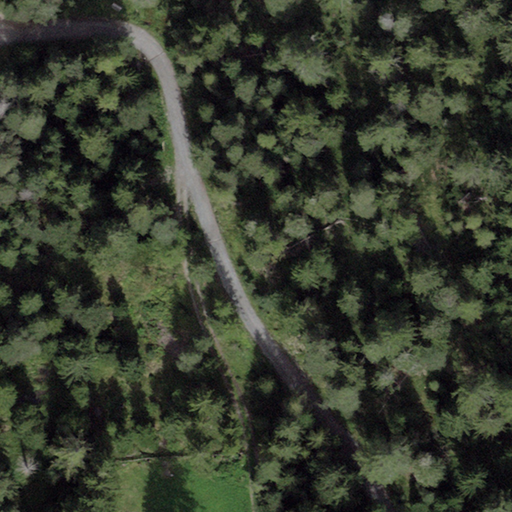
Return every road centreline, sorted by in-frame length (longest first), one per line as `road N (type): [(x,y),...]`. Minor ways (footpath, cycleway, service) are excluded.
road 1 (track): [(393,511),(234,289),(182,150),(161,65),(111,28),(0,33)]
road 2 (track): [(182,150),(184,251),(200,319),(243,414),(252,511)]
